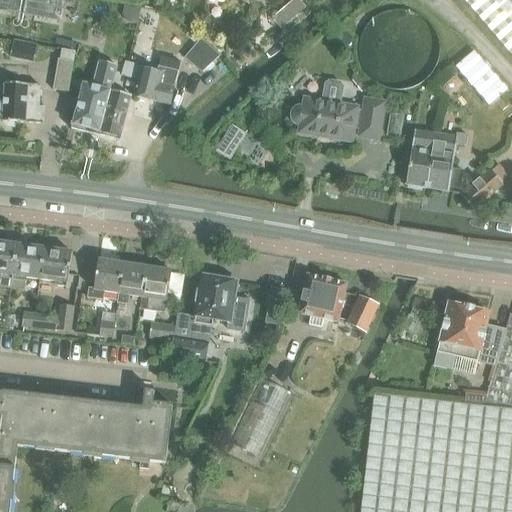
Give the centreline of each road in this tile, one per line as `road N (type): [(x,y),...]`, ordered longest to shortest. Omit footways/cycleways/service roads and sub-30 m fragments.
road 1 (secondary): [(124,198),(511,260)]
road 2 (secondary): [(124,198),(0,184)]
